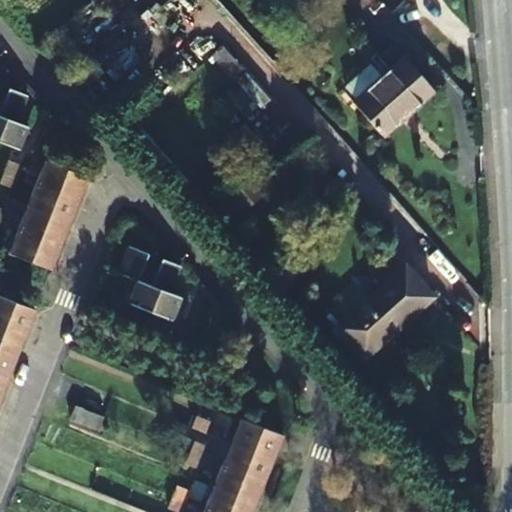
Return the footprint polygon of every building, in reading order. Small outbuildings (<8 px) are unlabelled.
[(343,78),(340,81),(369,113),(420,69),(391,36),(369,55),(359,44),(333,67),(343,78)] [(0,116),(18,124),(29,96),(0,85),(0,116)] [(18,124),(0,116),(0,141),(19,149),(27,127),(18,124)] [(8,171),(12,162),(7,160),(4,169),(8,171)] [(85,176),(45,160),(35,184),(76,200),(85,176)] [(19,165),(12,162),(8,171),(4,169),(3,172),(15,176),(19,165)] [(15,176),(3,172),(0,178),(0,183),(10,188),(15,176)] [(67,222),(76,200),(35,184),(27,206),(67,222)] [(18,227),(59,244),(67,222),(27,206),(18,227)] [(49,267),(59,244),(18,227),(8,252),(49,267)] [(117,273),(131,279),(170,294),(170,292),(180,266),(128,246),(117,273)] [(402,271),(336,336),(366,367),(432,302),(402,271)] [(170,294),(131,279),(125,293),(130,295),(127,301),(172,319),(180,297),(170,292),(170,294)] [(33,311),(0,298),(0,325),(23,334),(33,311)] [(0,350),(15,357),(23,334),(0,325),(0,350)] [(0,375),(6,378),(15,357),(0,350),(0,375)] [(96,430),(101,416),(73,405),(67,419),(96,430)] [(198,416),(194,427),(207,432),(211,421),(198,416)] [(280,437),(240,421),(239,423),(232,420),(224,440),(231,442),(271,459),(280,437)] [(193,441),(189,452),(202,458),(207,446),(193,441)] [(231,442),(222,465),(262,482),(271,459),(231,442)] [(202,458),(189,452),(184,463),(198,469),(202,458)] [(222,465),(213,488),(253,504),(262,482),(222,465)] [(176,485),(171,496),(185,502),(189,490),(176,485)] [(250,511),(253,504),(213,488),(204,509),(210,511),(250,511)] [(180,511),(185,502),(171,496),(167,507),(178,511),(180,511)]
